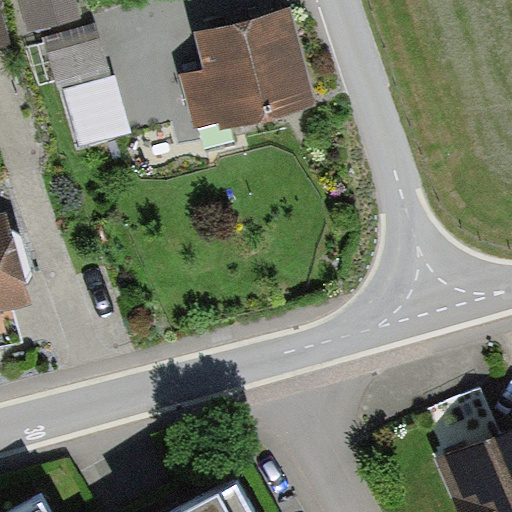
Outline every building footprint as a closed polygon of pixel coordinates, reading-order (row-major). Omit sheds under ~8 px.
[(19,0),(27,25),(63,15),(58,0),(19,0)] [(216,129),(302,106),(281,23),(194,46),(216,129)] [(77,139),(134,129),(116,25),(59,35),(77,139)] [(0,221),(0,304),(21,299),(0,221)] [(467,511),(511,511),(511,414),(439,446),(467,511)] [(76,511),(60,481),(0,511),(278,511),(251,462),(156,511),(76,511)]
